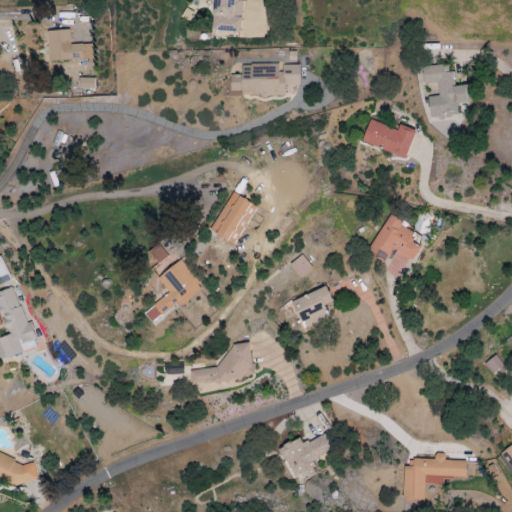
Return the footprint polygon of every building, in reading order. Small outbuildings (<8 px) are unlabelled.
[(240,33),(240,0),(211,0),(210,32),(240,33)] [(47,31),(49,62),(93,59),(92,43),(71,45),(70,30),(47,31)] [(230,97),(285,95),(285,86),(300,86),(299,65),(280,66),(280,64),(241,65),(242,75),(230,75),(230,97)] [(422,67),(425,85),(437,83),(439,96),(428,97),(430,119),(458,116),(457,104),(471,102),(469,85),(455,87),(453,72),(448,72),(448,64),(422,67)] [(94,78),(79,78),(79,89),(94,89),(94,78)] [(406,158),(415,131),(399,126),(398,130),(369,121),(362,144),(406,158)] [(210,232),(235,246),(256,206),(232,193),(210,232)] [(367,252),(386,264),(383,270),(397,278),(409,258),(413,261),(421,248),(410,241),(416,232),(389,216),(367,252)] [(313,268),(302,255),(289,265),(300,279),(313,268)] [(11,279),(1,257),(0,256),(0,282),(1,284),(11,279)] [(157,279),(169,294),(143,313),(152,324),(178,304),(179,307),(203,289),(181,261),(157,279)] [(292,301),(304,329),(330,319),(324,306),(333,303),(326,287),(292,301)] [(0,348),(4,360),(38,346),(29,322),(26,324),(12,288),(0,292),(0,316),(7,335),(0,338),(0,348)] [(223,346),(225,367),(190,371),(191,385),(253,378),(249,343),(223,346)] [(493,377),(505,369),(496,356),(484,364),(493,377)] [(295,479),(306,474),(308,478),(316,474),(310,462),(333,451),(325,434),(302,445),(299,439),(280,448),(295,479)] [(36,468),(0,453),(0,483),(2,485),(5,477),(29,487),(36,468)] [(425,484),(443,485),(443,477),(466,478),(466,462),(444,461),(444,458),(414,458),(413,468),(404,467),(403,500),(424,500),(425,484)]
